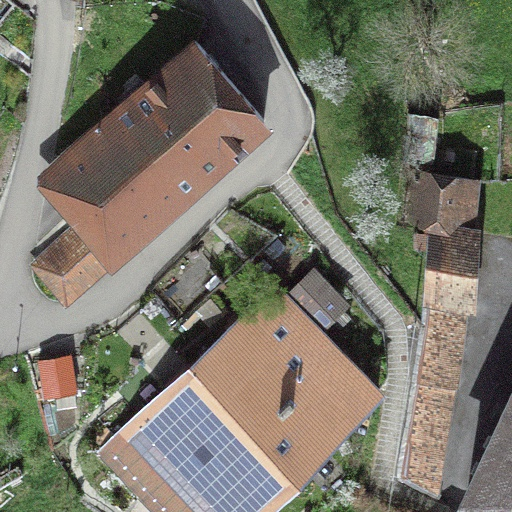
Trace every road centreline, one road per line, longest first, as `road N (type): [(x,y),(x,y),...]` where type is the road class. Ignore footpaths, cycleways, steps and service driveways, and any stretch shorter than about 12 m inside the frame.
road 1 (residential): [(0,346),(70,340),(176,270),(290,170),(308,134),(235,0)]
road 2 (residential): [(0,316),(26,228),(57,60),(58,0)]
